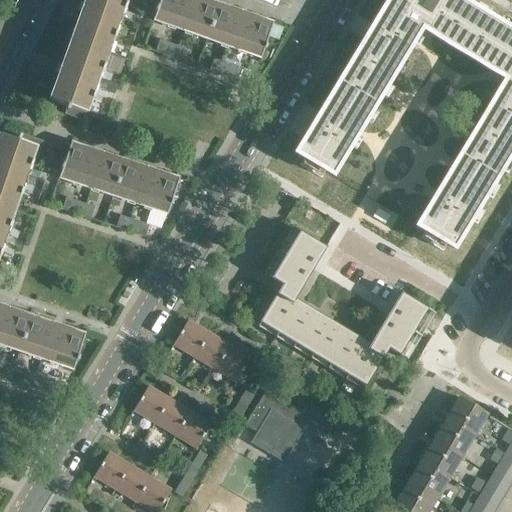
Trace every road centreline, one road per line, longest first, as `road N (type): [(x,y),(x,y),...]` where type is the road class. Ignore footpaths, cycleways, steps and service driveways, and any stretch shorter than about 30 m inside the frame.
road 1 (tertiary): [(23,511),(324,7)]
road 2 (residential): [(511,402),(448,364),(511,255)]
road 3 (unknown): [(354,207),(492,289)]
